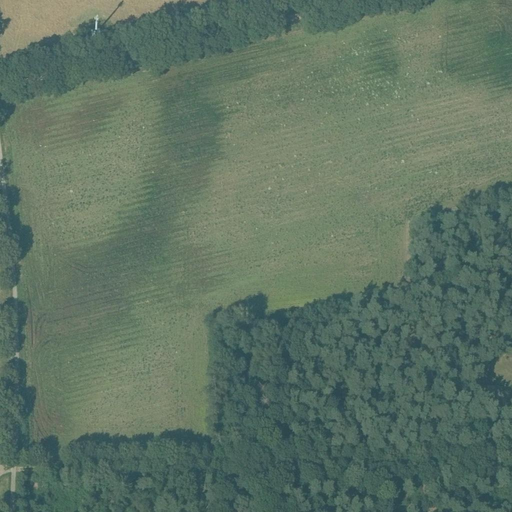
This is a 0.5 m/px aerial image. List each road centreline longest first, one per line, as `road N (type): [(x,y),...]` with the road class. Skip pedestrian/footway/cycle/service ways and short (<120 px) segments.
road 1 (track): [(511,463),(0,467)]
road 2 (track): [(0,86),(357,0)]
